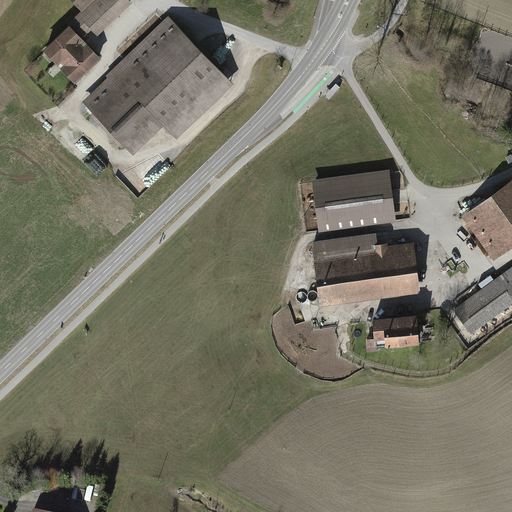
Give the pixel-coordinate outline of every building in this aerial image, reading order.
[(68,25),(70,27),(71,28),(79,36),(90,26),(97,33),(130,2),(127,0),(73,0),(84,11),(68,25)] [(220,72),(168,18),(109,75),(113,79),(88,103),(125,142),(156,113),(166,123),(195,96),(199,100),(207,92),(203,88),(220,72)] [(83,49),(67,32),(71,28),(70,27),(55,42),(52,41),(52,44),(47,49),(76,79),(85,70),(83,69),(86,66),(88,68),(99,57),(87,45),(83,49)] [(335,82),(325,95),(330,99),(340,87),(335,82)] [(386,173),(316,182),(323,230),(392,221),(386,173)] [(511,181),(468,214),(497,254),(511,243),(511,181)] [(374,233),(314,241),(323,304),(343,301),(342,294),(417,284),(412,245),(376,249),(374,233)] [(511,279),(505,285),(499,278),(454,310),(470,332),(511,302),(511,279)] [(413,317),(374,320),(374,322),(376,345),(388,345),(388,346),(390,346),(390,344),(417,342),(416,322),(413,322),(413,317)]
